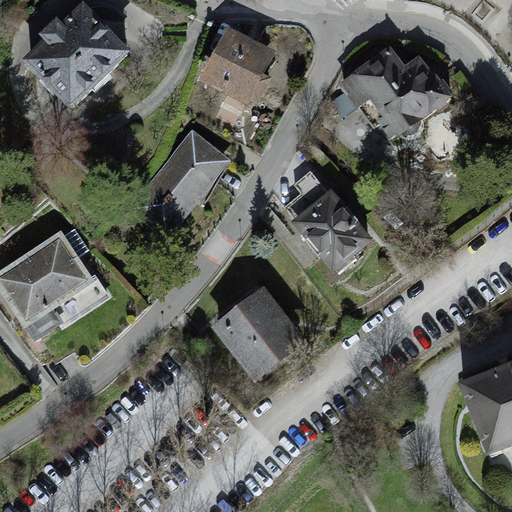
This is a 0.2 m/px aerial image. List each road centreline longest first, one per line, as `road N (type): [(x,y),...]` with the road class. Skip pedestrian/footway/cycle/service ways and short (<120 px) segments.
road 1 (residential): [(339,30),(255,195),(196,278),(96,376),(0,441)]
road 2 (residential): [(511,114),(473,61),(441,34),(396,22),(339,30)]
road 3 (residential): [(339,30),(296,13),(203,8)]
